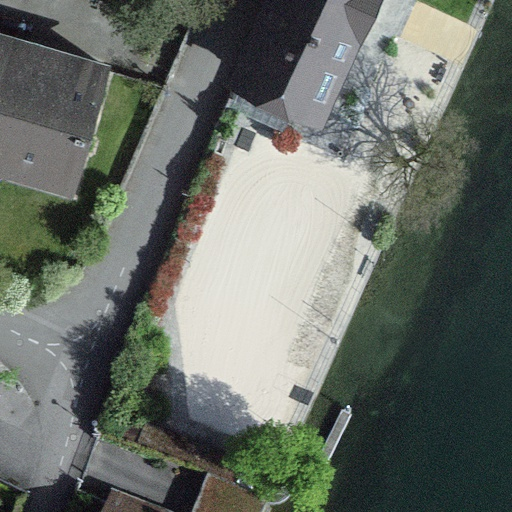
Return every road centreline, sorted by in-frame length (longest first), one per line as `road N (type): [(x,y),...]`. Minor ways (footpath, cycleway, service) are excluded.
road 1 (residential): [(245,0),(86,366)]
road 2 (residential): [(86,366),(43,511)]
